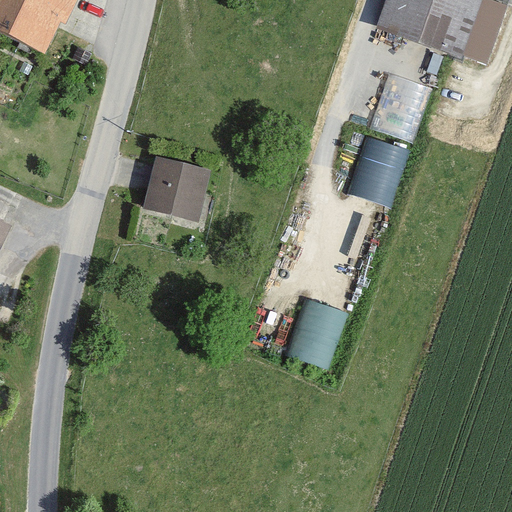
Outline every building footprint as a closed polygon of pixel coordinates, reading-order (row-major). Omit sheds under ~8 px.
[(0,0),(0,33),(51,58),(67,24),(73,27),(85,0),(0,0)] [(468,56),(490,63),(510,7),(490,0),(392,0),(381,30),(466,60),(468,56)] [(412,146),(433,89),(391,74),(370,131),(412,146)] [(347,192),(390,208),(411,151),(368,136),(347,192)] [(144,210),(202,223),(214,168),(157,155),(144,210)] [(0,220),(0,260),(15,228),(0,220)] [(352,311),(305,296),(286,356),(333,371),(352,311)]
